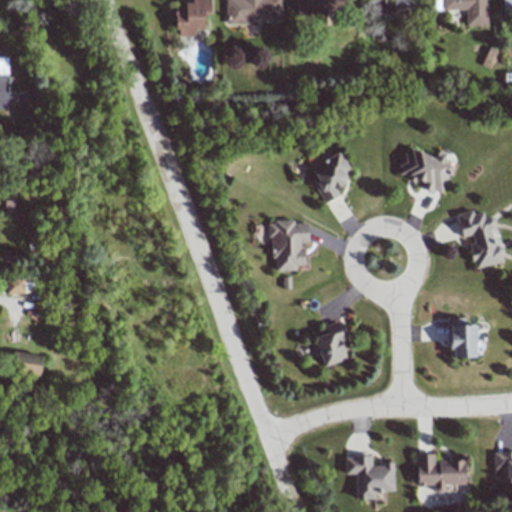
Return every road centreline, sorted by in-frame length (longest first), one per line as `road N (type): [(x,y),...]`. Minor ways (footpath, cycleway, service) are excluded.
road 1 (residential): [(300,511),(155,101),(107,0)]
road 2 (residential): [(511,404),(343,411),(273,434)]
road 3 (residential): [(366,279),(392,287),(409,276),(409,239),(392,229),(365,237),(357,263),(366,279)]
road 4 (residential): [(401,408),(392,287)]
